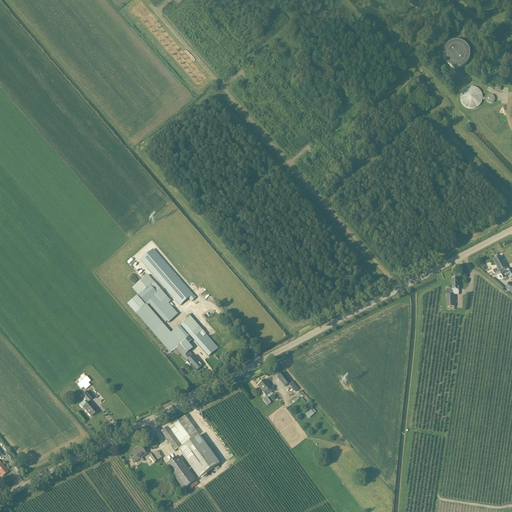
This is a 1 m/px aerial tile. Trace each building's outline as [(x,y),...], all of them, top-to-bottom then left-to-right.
[(456,68),(457,68),(458,68),(459,68),(460,67),(461,67),(462,66),(463,66),(464,65),(465,65),(466,64),(467,63),(468,62),(468,61),(469,60),(469,59),(469,58),(470,57),(470,55),(470,54),(470,53),(470,52),(469,51),(469,50),(469,49),(468,48),(467,47),(467,46),(466,45),(465,44),(464,43),(463,43),(462,42),(461,42),(460,41),(459,41),(458,41),(457,41),(456,41),(455,41),(454,41),(453,41),(452,42),(451,42),(450,43),(449,43),(448,44),(447,45),(446,46),(445,47),(445,48),(444,49),(444,50),(443,51),(443,52),(443,53),(443,54),(443,56),(443,57),(444,58),(444,59),(444,60),(445,61),(445,62),(446,63),(447,64),(448,65),(449,65),(450,66),(451,67),(452,67),(453,67),(454,68),(455,68),(456,68)] [(483,101),(483,99),(483,97),(483,94),(481,92),(480,90),(478,89),(476,88),(474,87),(472,87),(470,87),(467,87),(465,88),(463,90),(461,92),(460,94),(459,96),(459,99),(459,101),(460,103),(461,106),(462,107),(464,109),(466,110),(469,111),(471,111),(473,111),(476,110),(478,109),(480,108),(481,106),(482,103),(483,101)] [(192,302),(196,298),(153,250),(141,261),(158,280),(180,306),(189,299),(192,302)] [(506,271),(508,270),(506,268),(500,256),(493,260),(496,267),(493,269),(496,274),(500,272),(503,279),(509,276),(510,278),(511,277),(511,271),(511,269),(506,271)] [(139,296),(145,304),(145,303),(146,304),(148,302),(153,308),(166,323),(167,322),(169,324),(169,323),(173,320),(178,315),(172,308),(168,304),(170,302),(161,291),(161,290),(148,275),(133,289),(139,296)] [(458,279),(452,279),(452,291),(452,295),(447,295),(447,307),(454,307),(454,295),(458,295),(458,291),(459,291),(458,279)] [(136,313),(145,305),(137,296),(127,304),(136,313)] [(184,357),(188,362),(193,357),(189,352),(193,349),(189,344),(192,341),(179,326),(171,334),(148,309),(139,317),(171,353),(176,349),(184,357)] [(186,317),(188,319),(181,326),(209,357),(218,349),(198,326),(188,315),(186,317)] [(196,372),(202,367),(193,357),(188,362),(187,362),(196,372)] [(185,376),(187,373),(181,368),(178,371),(185,376)] [(295,392),(299,390),(294,384),(292,382),(291,383),(284,373),(277,378),(285,387),(288,385),(290,387),(290,386),(295,392)] [(83,388),(85,390),(90,386),(88,383),(90,381),(86,377),(77,385),(81,390),(83,388)] [(266,380),(258,386),(263,393),(265,397),(273,391),(266,380)] [(87,391),(83,394),(89,401),(93,398),(87,391)] [(91,417),(97,412),(89,402),(87,404),(84,401),(79,405),(82,409),(83,408),(91,417)] [(312,411),(311,410),(306,415),(309,419),(314,414),(316,412),(314,409),(312,411)] [(188,442),(174,423),(161,432),(175,452),(188,442)] [(199,436),(179,451),(200,479),(220,464),(199,436)] [(141,447),(129,456),(135,463),(147,455),(141,447)] [(158,461),(154,454),(150,457),(154,463),(158,461)] [(196,481),(179,457),(166,465),(184,490),(196,481)]
